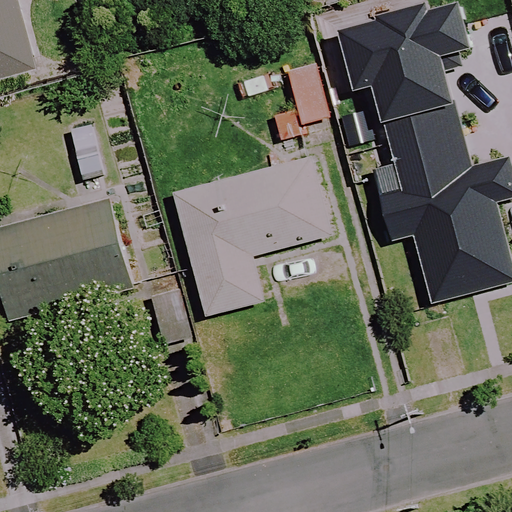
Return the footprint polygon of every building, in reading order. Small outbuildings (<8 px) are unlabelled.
[(511,122),(511,80),(502,43),(466,52),(475,86),(457,90),(468,133),(511,122)] [(300,142),(298,135),(330,127),(312,59),(236,78),(253,146),(255,154),(300,142)] [(106,178),(95,128),(71,133),(82,183),(106,178)] [(511,288),(511,267),(496,204),(511,200),(511,174),(505,145),(482,151),(406,170),(404,164),(374,172),(393,247),(413,241),(430,309),(511,288)] [(332,241),(312,162),(175,196),(207,321),(265,307),(253,261),(332,241)] [(0,232),(0,285),(9,324),(132,295),(111,206),(0,232)] [(197,337),(179,290),(143,304),(160,351),(197,337)]
